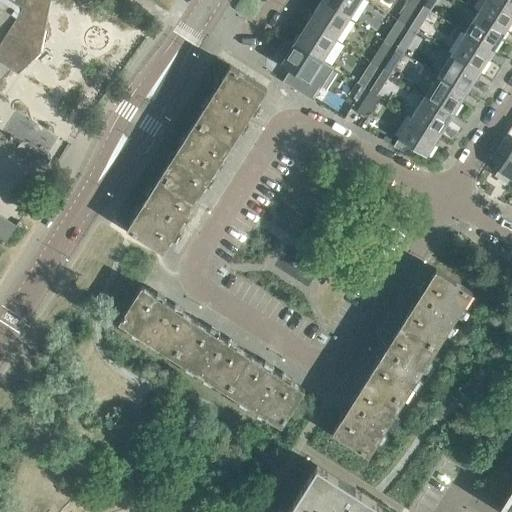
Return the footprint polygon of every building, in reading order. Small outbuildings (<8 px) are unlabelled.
[(0,0),(0,78),(3,75),(4,74),(3,74),(4,74),(11,66),(12,67),(15,69),(18,71),(40,49),(49,0),(0,0)] [(349,18),(320,0),(307,21),(336,39),(349,18)] [(320,0),(349,18),(360,0),(320,0)] [(414,0),(408,0),(397,18),(404,23),(417,2),(414,0)] [(430,10),(435,0),(425,0),(422,5),(430,10)] [(511,3),(507,0),(484,0),(477,11),(507,29),(511,21),(511,3)] [(417,31),(430,10),(422,5),(410,26),(417,31)] [(477,11),(464,31),(494,50),(507,29),(477,11)] [(384,39),(391,44),(404,23),(397,18),(384,39)] [(307,21),(294,42),(323,60),(336,39),(307,21)] [(403,52),(417,31),(410,26),(396,47),(403,52)] [(481,71),(494,50),(464,31),(451,52),(481,71)] [(384,39),(370,60),(378,65),(391,44),(384,39)] [(283,52),(287,54),(281,63),(281,62),(280,63),(290,70),(283,81),(311,99),(332,66),(323,60),(294,42),(291,40),(288,41),(283,49),(283,52)] [(396,47),(383,68),(390,73),(403,52),(396,47)] [(451,52),(438,73),(467,92),(481,71),(451,52)] [(378,65),(370,60),(357,82),(364,86),(378,65)] [(126,228),(162,251),(266,88),(230,65),(126,228)] [(383,68),(370,90),(377,94),(390,73),(383,68)] [(454,114),(467,92),(438,73),(424,95),(454,114)] [(357,82),(349,94),(356,99),(364,86),(357,82)] [(356,111),(366,117),(379,96),(377,94),(370,90),(356,111)] [(424,95),(411,116),(441,134),(454,114),(424,95)] [(427,156),(441,134),(411,116),(397,137),(427,156)] [(496,151),(506,158),(495,175),(507,183),(510,178),(511,179),(511,134),(508,132),(496,151)] [(408,152),(411,146),(397,137),(393,144),(408,152)] [(0,237),(6,242),(16,226),(0,215),(0,237)] [(472,291),(436,268),(332,431),(368,454),(472,291)] [(142,285),(119,321),(281,424),(305,388),(142,285)] [(377,511),(380,509),(382,505),(355,489),(316,464),(285,511),(377,511)] [(511,511),(511,497),(504,510),(499,506),(498,507),(505,511),(511,511)]
